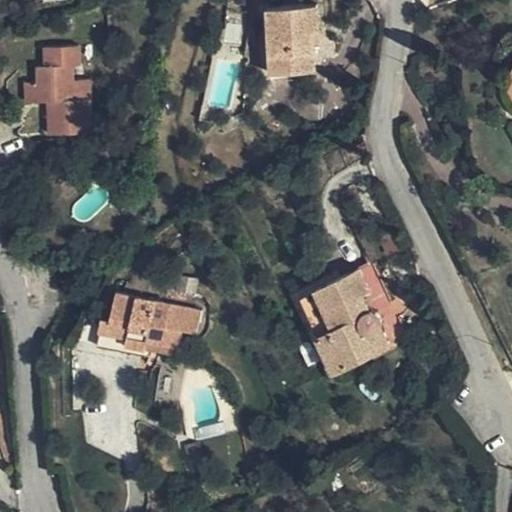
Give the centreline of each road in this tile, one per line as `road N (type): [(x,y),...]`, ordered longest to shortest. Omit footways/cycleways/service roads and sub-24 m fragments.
road 1 (residential): [(511,428),(388,147),(393,0)]
road 2 (residential): [(0,258),(20,322),(49,511)]
